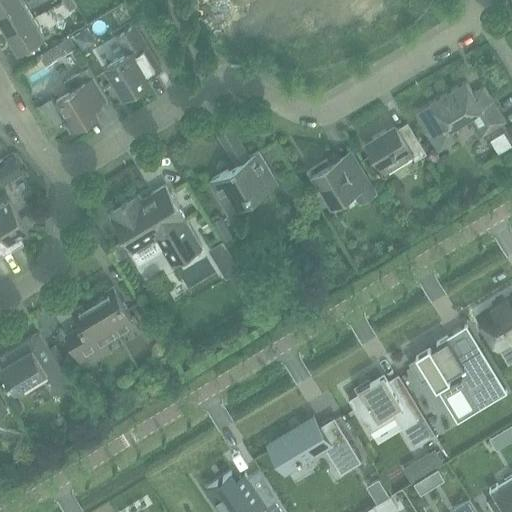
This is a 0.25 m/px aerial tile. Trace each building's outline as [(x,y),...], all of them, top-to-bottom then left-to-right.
[(0,0),(0,11),(18,0),(0,0)] [(0,20),(7,32),(33,17),(23,0),(18,0),(0,11),(0,20)] [(63,0),(70,10),(77,5),(73,0),(63,0)] [(259,0),(304,73),(362,37),(348,15),(371,2),(384,24),(423,0),(259,0)] [(45,36),(33,17),(7,32),(19,52),(45,36)] [(107,66),(115,78),(125,95),(151,80),(148,75),(162,67),(136,25),(117,37),(127,54),(107,66)] [(38,63),(43,77),(67,69),(67,70),(79,66),(74,50),(38,63)] [(72,127),(99,111),(95,104),(107,97),(88,66),(65,80),(71,90),(55,100),(53,95),(38,104),(53,128),(67,119),(72,127)] [(467,81),(447,93),(416,112),(439,150),(456,140),(449,129),(471,115),(483,135),(506,121),(484,85),(474,92),(467,81)] [(427,153),(408,122),(398,128),(395,124),(368,141),(385,169),(412,153),(416,160),(427,153)] [(275,179),(274,177),(258,152),(249,158),(246,153),(248,152),(235,131),(222,139),(238,164),(211,181),(227,208),(275,179)] [(360,202),(376,192),(352,151),(330,164),(328,159),(308,171),(313,180),(316,178),(332,204),(354,191),(360,202)] [(187,219),(166,184),(152,193),(154,195),(143,201),(139,195),(110,212),(113,216),(112,217),(139,263),(163,248),(174,265),(203,248),(186,220),(187,219)] [(10,200),(0,206),(0,252),(2,256),(25,243),(21,236),(29,231),(10,200)] [(122,244),(112,250),(118,261),(128,255),(122,244)] [(208,263),(222,287),(235,280),(221,256),(208,263)] [(106,295),(98,300),(117,331),(134,320),(114,287),(105,292),(106,295)] [(511,295),(480,315),(482,319),(478,322),(485,333),(490,331),(499,346),(511,337),(511,295)] [(117,331),(98,300),(84,308),(82,306),(73,311),(83,327),(78,330),(79,332),(69,338),(85,365),(111,349),(104,338),(117,331)] [(63,369),(50,347),(40,331),(0,355),(0,359),(4,366),(1,367),(16,391),(46,372),(59,394),(73,386),(63,369)] [(448,338),(409,361),(421,382),(432,376),(443,395),(463,383),(479,409),(508,392),(481,348),(462,360),(448,338)] [(154,344),(152,350),(154,354),(157,354),(162,352),(163,346),(162,343),(158,342),(154,344)] [(436,434),(399,373),(389,379),(385,373),(359,388),(361,391),(349,399),(370,432),(396,416),(415,447),(436,434)] [(13,392),(6,396),(5,397),(16,415),(24,411),(13,392)] [(310,420),(272,443),(287,468),(325,445),(341,473),(362,460),(335,416),(315,428),(310,420)] [(232,471),(208,488),(224,511),(252,511),(266,503),(270,509),(281,502),(260,468),(259,469),(260,469),(249,476),(247,473),(238,480),(232,471)] [(511,511),(511,475),(498,484),(490,489),(494,496),(489,499),(488,499),(487,499),(494,511),(511,511)] [(455,511),(478,511),(470,498),(453,508),(455,511)]
